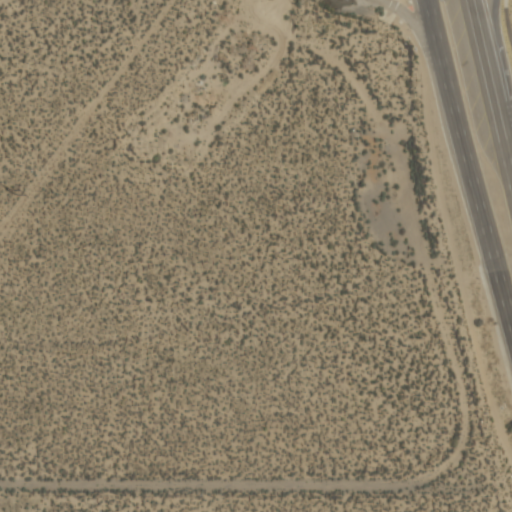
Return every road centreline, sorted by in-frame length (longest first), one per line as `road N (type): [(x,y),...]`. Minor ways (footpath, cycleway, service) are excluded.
road 1 (secondary): [(427,0),(511,332)]
road 2 (secondary): [(511,156),(476,0)]
road 3 (secondary): [(506,132),(511,111),(494,0)]
